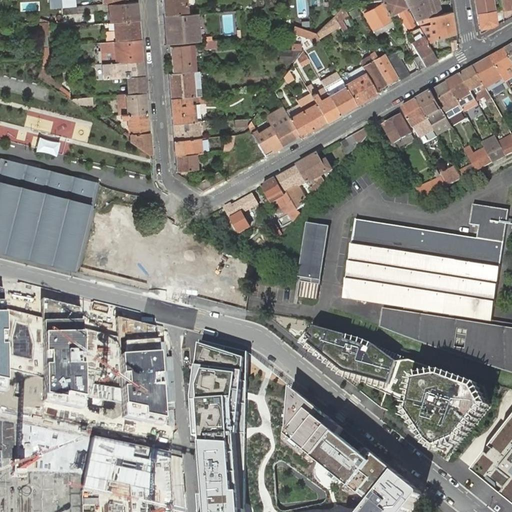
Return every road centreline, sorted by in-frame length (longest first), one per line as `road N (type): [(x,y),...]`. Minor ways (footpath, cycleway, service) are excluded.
road 1 (residential): [(149,0),(165,179),(201,205),(470,54)]
road 2 (residential): [(476,511),(258,337),(172,313)]
road 3 (residential): [(172,313),(189,511)]
road 4 (residential): [(172,313),(0,271)]
